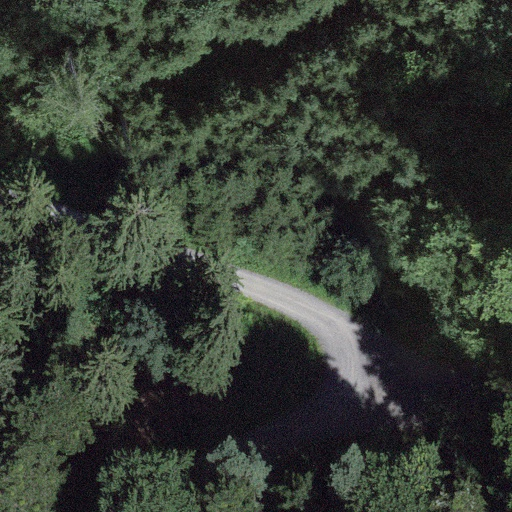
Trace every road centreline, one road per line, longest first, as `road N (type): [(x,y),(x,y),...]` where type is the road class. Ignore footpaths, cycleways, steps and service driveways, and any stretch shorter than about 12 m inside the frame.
road 1 (track): [(0,197),(333,321),(380,403)]
road 2 (track): [(140,511),(192,467),(380,403),(511,401)]
